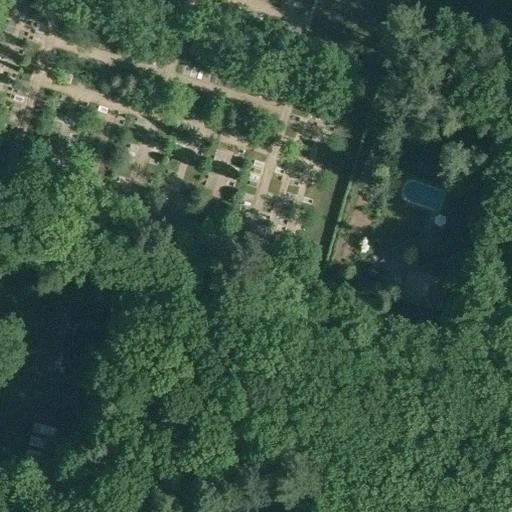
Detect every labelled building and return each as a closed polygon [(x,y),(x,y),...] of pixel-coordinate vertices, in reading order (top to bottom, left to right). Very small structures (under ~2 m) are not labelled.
[(415,238),(424,259),(444,249),(434,230),(415,238)] [(402,299),(408,301),(404,313),(435,323),(439,310),(441,310),(448,283),(410,272),(402,299)] [(367,304),(338,295),(333,312),(362,321),(367,304)] [(53,353),(62,356),(65,347),(69,348),(77,319),(67,316),(67,313),(57,310),(56,313),(53,312),(45,341),(49,342),(46,351),(53,353)] [(63,356),(62,356),(53,353),(47,370),(53,372),(45,401),(65,408),(75,376),(64,372),(65,367),(62,366),(63,356)]
